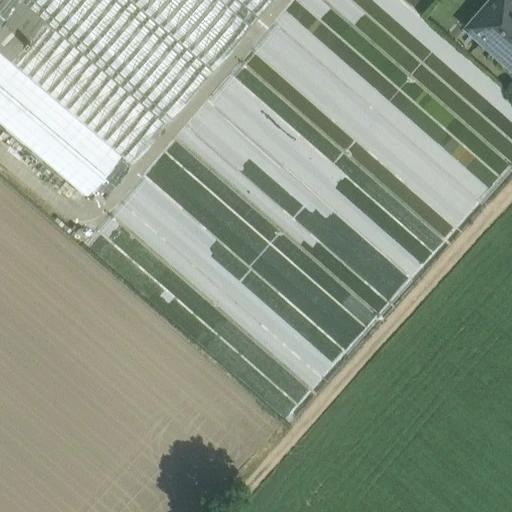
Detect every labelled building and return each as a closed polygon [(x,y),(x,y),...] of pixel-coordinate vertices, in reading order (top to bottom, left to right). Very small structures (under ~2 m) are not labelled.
[(167,123),(22,0),(21,0),(0,24),(0,50),(122,155),(132,164),(167,123)] [(0,0),(0,24),(21,0),(0,0)] [(207,76),(117,0),(34,0),(172,117),(207,76)] [(251,24),(222,0),(128,0),(212,71),(251,24)] [(271,0),(238,0),(258,16),(271,0)] [(511,0),(489,0),(469,23),(487,39),(492,32),(511,49),(511,0)] [(122,155),(0,50),(0,120),(88,195),(122,155)]
